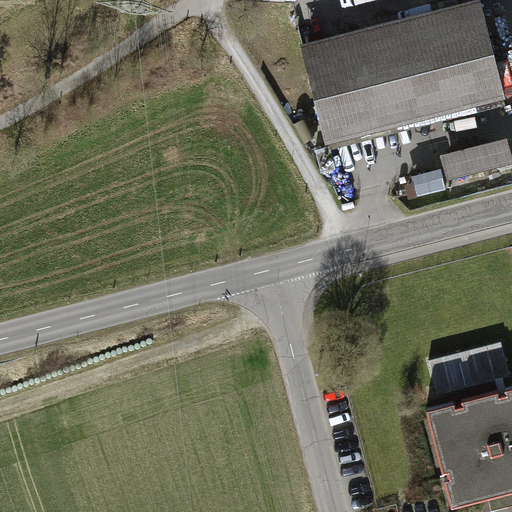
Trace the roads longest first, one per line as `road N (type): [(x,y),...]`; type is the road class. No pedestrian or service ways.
road 1 (track): [(282,306),(0,406)]
road 2 (residential): [(210,0),(353,250)]
road 3 (tertiary): [(273,271),(0,344)]
road 4 (unclassified): [(336,511),(273,271)]
road 5 (residential): [(0,129),(199,0)]
road 6 (tertiary): [(511,208),(353,250)]
